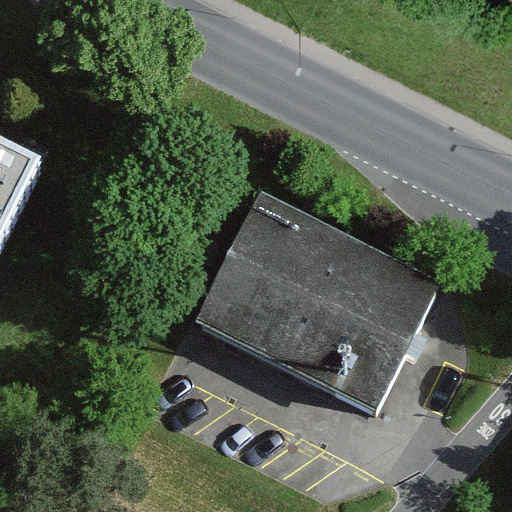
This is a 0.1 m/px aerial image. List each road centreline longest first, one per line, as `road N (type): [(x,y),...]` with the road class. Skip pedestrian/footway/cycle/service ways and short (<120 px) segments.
road 1 (secondary): [(511,195),(119,0)]
road 2 (residential): [(511,401),(410,511)]
